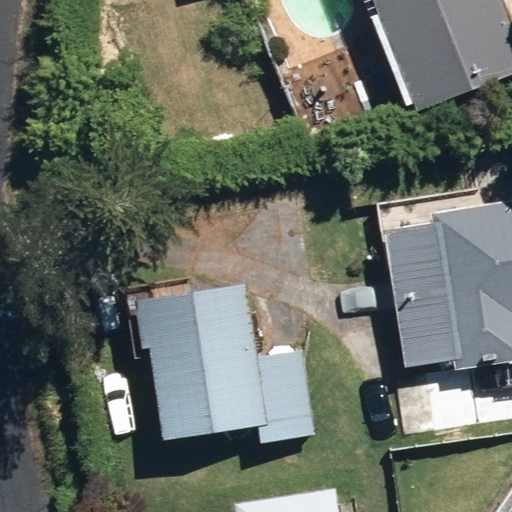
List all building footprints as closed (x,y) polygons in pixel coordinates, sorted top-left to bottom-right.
[(101,0),(101,20),(126,21),(126,0),(101,0)] [(380,0),(424,112),(511,77),(511,15),(506,0),(380,0)] [(301,95),(316,133),(354,118),(338,79),(301,95)] [(465,368),(474,431),(511,425),(511,198),(439,210),(440,223),(391,229),(411,367),(459,361),(460,370),(465,368)] [(262,424),(265,442),(321,432),(307,346),(263,355),(250,279),(145,296),(169,439),(262,424)] [(240,505),(241,511),(343,511),(340,489),(240,505)] [(511,511),(511,494),(499,511),(511,511)]
